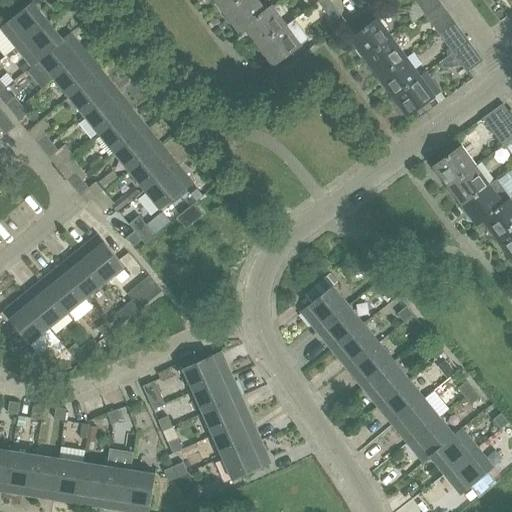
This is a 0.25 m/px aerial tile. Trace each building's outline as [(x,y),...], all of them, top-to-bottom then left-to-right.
[(214,0),(224,13),(241,0),(214,0)] [(238,32),(245,27),(266,11),(258,0),(241,0),(224,13),(238,32)] [(441,3),(438,0),(426,0),(418,6),(425,15),(441,3)] [(16,48),(49,21),(33,2),(1,28),(16,48)] [(341,16),(332,3),(324,9),(333,22),(341,16)] [(259,47),(287,26),(273,6),(266,11),(245,27),(259,47)] [(455,22),(449,14),(433,25),(439,34),(455,22)] [(350,39),(364,59),(393,38),(379,18),(350,39)] [(63,39),(49,21),(16,48),(32,67),(72,34),(71,33),(63,39)] [(301,46),(287,26),(259,47),(273,66),(301,46)] [(453,53),(469,42),(463,33),(447,44),(453,53)] [(87,53),(72,34),(32,67),(40,61),(54,79),(87,53)] [(364,59),(379,79),(407,58),(393,38),(364,59)] [(467,73),(483,61),(477,52),(460,63),(467,73)] [(102,71),(87,53),(54,79),(70,97),(102,71)] [(379,79),(392,97),(421,77),(407,58),(379,79)] [(117,90),(102,71),(70,97),(85,116),(117,90)] [(421,77),(392,97),(407,117),(435,96),(421,77)] [(132,109),(117,90),(85,116),(100,135),(132,109)] [(434,96),(439,103),(445,98),(441,92),(434,96)] [(15,98),(6,105),(13,113),(22,106),(15,98)] [(22,106),(13,113),(19,121),(28,114),(22,106)] [(0,108),(0,126),(7,135),(17,127),(1,108),(0,108)] [(147,127),(132,109),(100,135),(115,153),(147,127)] [(511,125),(503,132),(510,141),(511,139),(511,125)] [(147,127),(115,153),(130,172),(162,146),(147,127)] [(37,142),(44,150),(54,143),(47,135),(37,142)] [(60,151),(54,143),(44,150),(51,159),(60,151)] [(177,165),(162,146),(130,172),(145,191),(177,165)] [(434,167),(448,186),(476,165),(462,146),(434,167)] [(193,184),(177,165),(145,191),(161,210),(193,184)] [(476,165),(448,186),(462,205),(490,184),(476,165)] [(68,179),(75,187),(84,180),(77,172),(68,179)] [(84,180),(75,187),(81,196),(91,188),(84,180)] [(496,180),(490,184),(462,205),(476,225),(483,220),(510,199),(496,180)] [(510,199),(483,220),(497,240),(511,228),(511,197),(510,199)] [(194,203),(177,217),(186,229),(203,215),(194,203)] [(145,243),(155,235),(139,215),(129,224),(134,230),(126,237),(133,246),(142,240),(145,243)] [(511,228),(497,240),(511,259),(511,257),(511,228)] [(79,250),(105,282),(124,267),(98,234),(79,250)] [(79,250),(60,265),(87,298),(105,282),(79,250)] [(68,313),(87,298),(60,265),(41,280),(68,313)] [(150,274),(149,275),(128,294),(133,299),(125,306),(132,315),(163,290),(150,274)] [(312,303),(309,305),(300,312),(316,332),(349,306),(333,286),(337,283),(330,274),(304,294),(312,303)] [(391,284),(384,276),(374,284),(381,292),(391,284)] [(41,280),(22,296),(49,328),(68,313),(41,280)] [(49,328),(22,296),(3,311),(30,344),(49,328)] [(415,313),(407,305),(398,313),(405,321),(415,313)] [(125,322),(132,315),(125,306),(117,313),(125,322)] [(316,332),(331,350),(364,324),(349,306),(316,332)] [(114,330),(107,321),(99,328),(106,337),(114,330)] [(379,343),(364,324),(331,350),(347,369),(379,343)] [(78,349),(71,355),(79,364),(97,348),(89,339),(78,349)] [(444,351),(437,342),(428,350),(435,358),(444,351)] [(347,369),(362,388),(394,361),(379,343),(347,369)] [(28,367),(37,360),(26,348),(18,355),(28,367)] [(183,369),(193,391),(231,374),(221,352),(183,369)] [(410,380),(394,361),(362,388),(377,406),(410,380)] [(241,396),(231,374),(193,391),(203,413),(241,396)] [(166,404),(155,380),(143,386),(154,409),(166,404)] [(377,406),(392,425),(425,399),(410,380),(377,406)] [(465,396),(475,388),(468,380),(458,387),(465,396)] [(481,396),(475,388),(465,396),(472,404),(481,396)] [(213,435),(251,419),(241,396),(203,413),(213,435)] [(440,417),(425,399),(392,425),(407,443),(440,417)] [(10,401),(8,413),(18,415),(20,403),(10,401)] [(33,406),(31,418),(42,420),(44,408),(33,406)] [(56,407),(54,419),(64,421),(67,409),(57,407),(56,407)] [(119,409),(108,413),(112,424),(122,421),(119,409)] [(509,422),(501,413),(493,420),(501,429),(509,422)] [(174,426),(168,416),(159,420),(163,431),(174,426)] [(407,443),(422,462),(463,429),(462,428),(454,435),(440,417),(407,443)] [(251,419),(213,435),(223,458),(261,441),(251,419)] [(431,457),(445,474),(478,448),(463,429),(422,462),(423,463),(431,457)] [(184,449),(178,438),(168,442),(173,453),(184,449)] [(271,463),(261,441),(223,458),(233,480),(271,463)] [(494,467),(478,448),(445,474),(461,494),(494,467)] [(0,491),(5,493),(11,451),(0,449),(0,491)] [(35,455),(11,451),(5,493),(29,496),(35,455)] [(59,459),(35,455),(29,496),(53,500),(59,459)] [(83,463),(59,459),(53,500),(77,504),(83,463)] [(189,473),(184,462),(174,466),(179,477),(189,473)] [(83,463),(77,504),(101,508),(107,467),(83,463)] [(170,482),(179,477),(174,466),(165,470),(170,482)] [(131,470),(107,467),(101,508),(125,511),(131,470)] [(131,470),(125,511),(126,511),(149,511),(155,474),(131,470)] [(192,507),(202,503),(197,492),(187,497),(192,507)]
